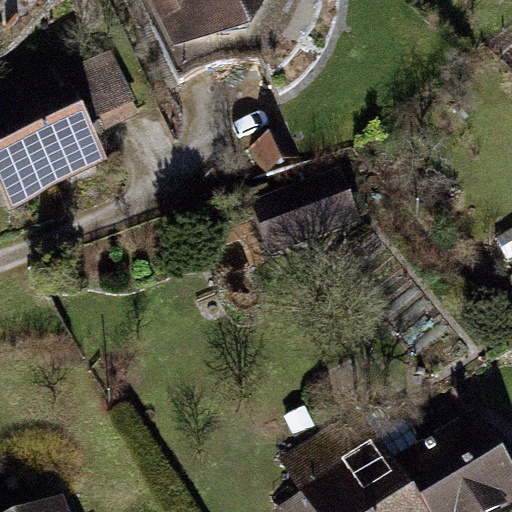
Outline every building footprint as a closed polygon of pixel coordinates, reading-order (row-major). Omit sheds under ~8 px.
[(144,0),(184,83),(225,63),(210,31),(247,28),(260,0),(144,0)] [(137,115),(111,60),(83,74),(109,128),(137,115)] [(59,79),(0,107),(0,162),(12,157),(31,198),(100,166),(59,79)] [(355,221),(341,183),(288,203),(303,241),(355,221)] [(420,511),(400,478),(364,419),(294,460),(325,511),(420,511)] [(511,476),(483,429),(400,478),(420,511),(494,511),(511,501),(511,476)]
